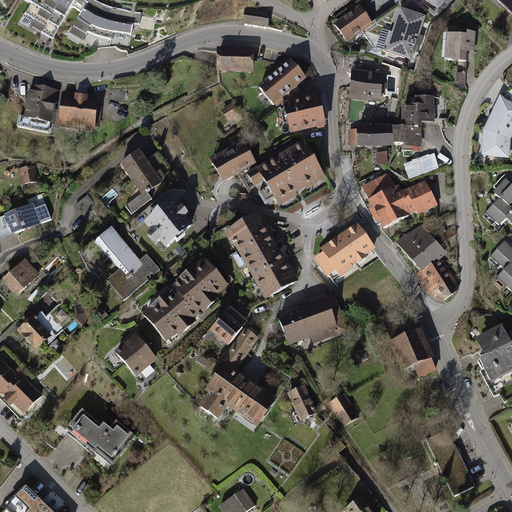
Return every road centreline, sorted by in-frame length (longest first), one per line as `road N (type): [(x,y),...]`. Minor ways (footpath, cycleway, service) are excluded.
road 1 (residential): [(317,52),(232,31),(129,65),(70,69),(0,47)]
road 2 (residential): [(429,322),(465,292),(465,116),(480,84),(511,52)]
road 3 (residential): [(310,225),(200,201),(143,121)]
road 4 (residential): [(511,490),(429,322)]
road 5 (residential): [(350,202),(339,174),(327,67),(317,52)]
road 6 (residential): [(429,322),(350,202)]
road 7 (residential): [(0,427),(85,511)]
